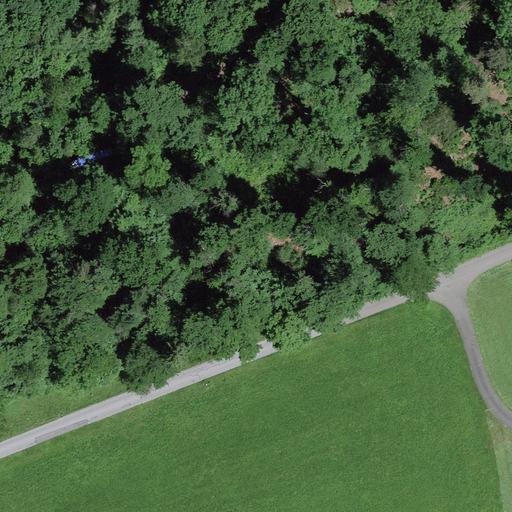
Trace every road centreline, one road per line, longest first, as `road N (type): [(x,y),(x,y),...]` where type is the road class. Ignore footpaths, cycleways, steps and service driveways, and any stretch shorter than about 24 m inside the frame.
road 1 (residential): [(0,449),(511,250)]
road 2 (track): [(453,273),(476,388),(511,423)]
